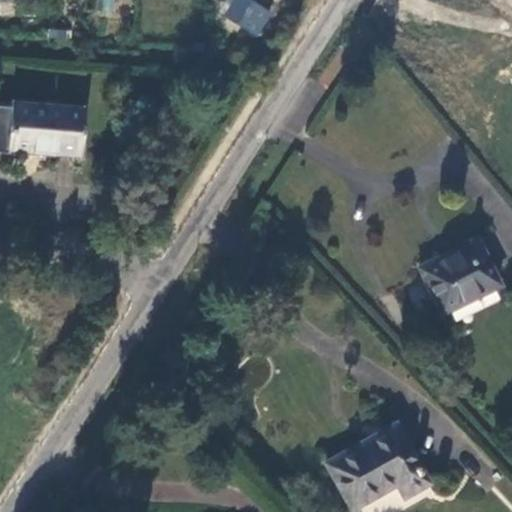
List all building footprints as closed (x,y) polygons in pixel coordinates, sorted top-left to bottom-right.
[(47,40),(69,43),(70,33),(49,32),(47,40)] [(198,53),(209,54),(210,44),(199,43),(198,53)] [(219,45),(210,44),(209,54),(219,54),(219,45)] [(248,50),(230,46),(226,63),(243,67),(248,50)] [(12,104),(7,153),(81,159),(86,110),(65,108),(65,103),(47,102),(46,107),(12,104)] [(501,285),(487,260),(477,240),(421,268),(444,314),(501,285)] [(67,376),(59,370),(48,387),(56,393),(67,376)] [(427,483),(416,464),(395,426),(327,465),(354,511),(398,487),(402,496),(427,483)]
